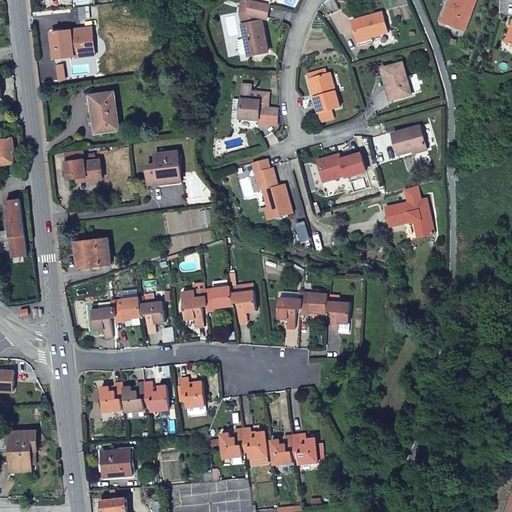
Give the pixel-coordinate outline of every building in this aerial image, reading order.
[(448,0),(446,6),(450,7),(444,24),(463,31),(474,0),(448,0)] [(269,7),(250,2),(248,13),(240,14),(246,45),(247,52),(248,57),(266,53),(261,18),(266,20),(269,7)] [(450,7),(446,6),(441,23),(444,24),(450,7)] [(353,23),(358,42),(372,39),(389,34),(384,15),(353,23)] [(511,26),(508,25),(502,43),(506,44),(511,26)] [(50,33),(53,60),(74,58),(70,31),(50,33)] [(372,39),(358,42),(360,48),(374,44),(372,39)] [(239,54),(247,52),(246,45),(238,46),(239,54)] [(381,68),(387,87),(389,86),(393,99),(411,94),(402,62),(381,68)] [(318,77),(316,72),(307,74),(318,114),(340,108),(336,92),(332,92),(327,74),(326,75),(318,77)] [(331,73),(327,74),(332,92),(336,92),(331,73)] [(239,120),(258,121),(258,125),(266,125),(268,94),(255,93),(254,101),(249,101),(250,86),(241,86),(239,120)] [(114,92),(95,95),(97,111),(92,111),(95,134),(120,131),(114,92)] [(400,155),(414,151),(428,147),(421,126),(394,134),(400,155)] [(0,140),(0,162),(3,163),(3,165),(14,164),(12,152),(14,151),(12,138),(0,140)] [(149,185),(158,184),(168,183),(167,175),(180,174),(178,152),(155,155),(156,165),(147,166),(149,185)] [(318,161),(319,164),(340,158),(339,155),(318,161)] [(340,158),(319,164),(324,182),(366,172),(360,155),(341,160),(340,158)] [(270,170),(267,159),(254,163),(262,192),(265,191),(270,207),(267,208),(271,221),(296,213),(287,184),(280,186),(275,169),(270,170)] [(68,180),(77,178),(87,177),(87,181),(102,179),(100,161),(65,164),(68,180)] [(168,183),(158,184),(159,188),(182,184),(180,174),(167,175),(168,183)] [(407,203),(385,209),(389,228),(403,225),(402,221),(410,219),(411,223),(414,222),(416,230),(420,230),(422,237),(434,234),(426,199),(420,200),(417,186),(404,190),(407,203)] [(4,220),(5,231),(7,241),(9,251),(11,251),(12,258),(27,257),(20,200),(5,201),(7,219),(4,220)] [(5,231),(0,231),(0,242),(6,242),(7,251),(9,251),(7,241),(5,231)] [(111,264),(108,240),(75,243),(78,268),(111,264)] [(216,308),(233,306),(233,304),(231,288),(230,286),(212,289),(213,293),(206,294),(207,307),(208,311),(216,311),(216,308)] [(231,288),(233,304),(237,303),(240,323),(248,322),(246,312),(257,311),(254,290),(236,293),(235,287),(231,288)] [(125,319),(142,317),(142,315),(139,298),(136,298),(135,290),(120,292),(121,300),(122,304),(115,305),(115,308),(117,318),(117,322),(125,322),(125,319)] [(203,308),(207,307),(206,294),(205,291),(195,292),(195,290),(182,292),(186,319),(196,318),(197,327),(205,326),(203,308)] [(309,312),(327,314),(328,311),(328,301),(329,294),(310,292),(310,296),(304,296),(303,300),(303,310),(302,314),(308,315),(309,312)] [(139,298),(142,315),(146,315),(149,333),(157,332),(155,323),(166,322),(163,302),(155,303),(154,294),(143,295),(143,297),(139,298)] [(328,301),(328,311),(332,312),(330,331),(349,332),(352,296),(329,294),(328,301)] [(298,309),(303,310),(303,300),(298,299),(279,298),(278,318),(287,319),(287,327),(296,328),(298,309)] [(112,319),(117,318),(115,308),(110,308),(92,310),(94,330),(105,330),(106,338),(114,337),(112,319)] [(14,372),(0,370),(0,390),(14,392),(14,372)] [(189,378),(181,378),(183,401),(186,400),(187,408),(188,407),(189,413),(191,415),(205,413),(207,411),(203,382),(190,383),(189,378)] [(153,381),(145,382),(148,410),(148,412),(170,409),(168,385),(158,386),(159,391),(154,392),(153,381)] [(148,410),(145,382),(136,383),(137,391),(133,391),(132,386),(123,387),(126,410),(126,412),(144,410),(148,410)] [(123,387),(123,383),(114,383),(115,391),(111,391),(110,387),(101,388),(104,412),(126,410),(123,387)] [(126,412),(127,419),(145,417),(144,410),(126,412)] [(243,452),(246,452),(243,429),(235,430),(235,438),(232,438),(231,433),(222,434),(224,459),(243,457),(243,452)] [(243,429),(246,452),(249,452),(249,458),(251,458),(267,456),(269,456),(266,432),(252,433),(251,429),(243,429)] [(36,432),(11,433),(11,445),(12,471),(32,471),(32,464),(32,450),(36,450),(36,432)] [(301,435),(293,436),(296,459),(299,458),(299,465),(319,462),(317,445),(316,439),(307,440),(307,445),(302,445),(301,435)] [(296,459),(293,436),(285,437),(285,445),(282,445),(281,440),(272,441),(275,465),(294,464),(293,459),(296,459)] [(102,447),(104,477),(132,475),(130,450),(110,451),(110,446),(102,447)] [(267,456),(251,458),(252,466),(268,464),(267,456)] [(127,511),(126,498),(103,501),(103,511),(127,511)]
